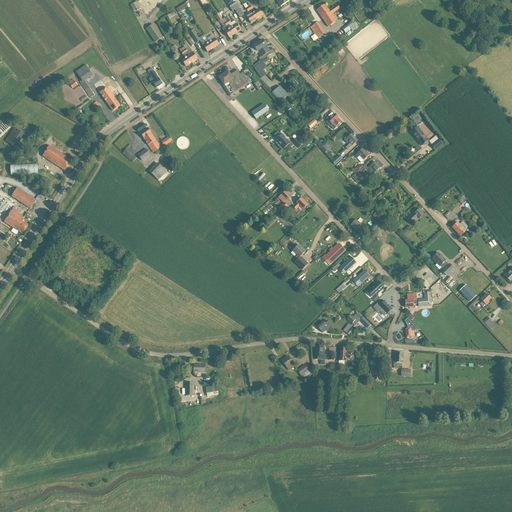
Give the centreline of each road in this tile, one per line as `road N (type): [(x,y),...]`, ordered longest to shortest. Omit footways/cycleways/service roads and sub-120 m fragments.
road 1 (unclassified): [(390,345),(314,339),(148,354),(12,267)]
road 2 (unclassified): [(511,299),(262,28)]
road 3 (unclassified): [(390,345),(398,287),(199,71)]
road 4 (secondary): [(12,267),(110,132),(199,71)]
road 5 (unclassified): [(511,355),(390,345)]
